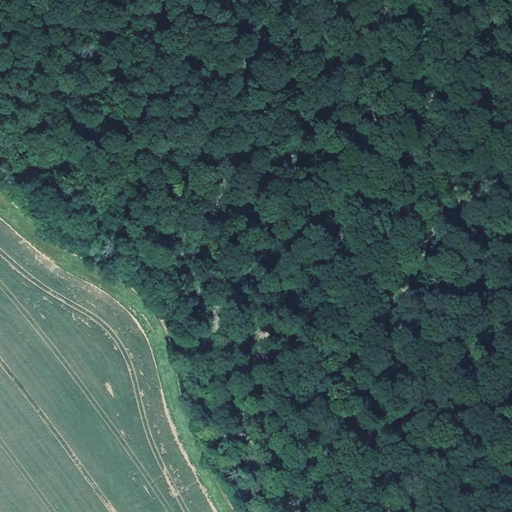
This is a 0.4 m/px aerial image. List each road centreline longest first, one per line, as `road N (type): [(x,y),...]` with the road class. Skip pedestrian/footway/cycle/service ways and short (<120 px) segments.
road 1 (track): [(162,257),(327,0)]
road 2 (track): [(262,0),(0,138)]
